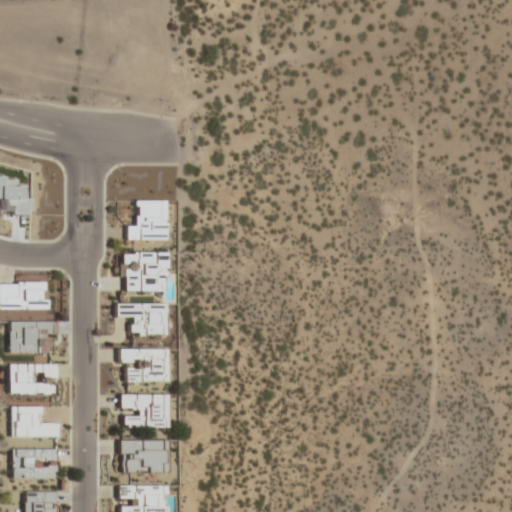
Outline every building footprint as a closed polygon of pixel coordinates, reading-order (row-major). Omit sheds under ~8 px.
[(164,200),(134,200),(134,225),(124,225),(124,240),(164,240),(164,200)] [(165,251),(117,251),(117,292),(165,292),(165,251)] [(44,281),(0,281),(0,309),(44,309),(44,281)] [(164,303),(112,303),(112,316),(126,316),(126,336),(164,336),(164,303)] [(165,348),(115,348),(115,365),(119,365),(119,382),(165,382),(165,348)] [(5,364),(5,395),(53,395),(53,364),(5,364)] [(165,394),(115,394),(115,408),(126,408),(126,417),(117,417),(117,428),(165,428),(165,394)] [(8,437),(55,437),(55,424),(40,424),(40,406),(8,406),(8,437)] [(53,448),(8,448),(8,479),(53,479),(53,448)] [(163,511),(164,485),(115,485),(115,503),(115,511),(163,511)] [(53,511),(53,491),(22,491),(21,511),(53,511)]
